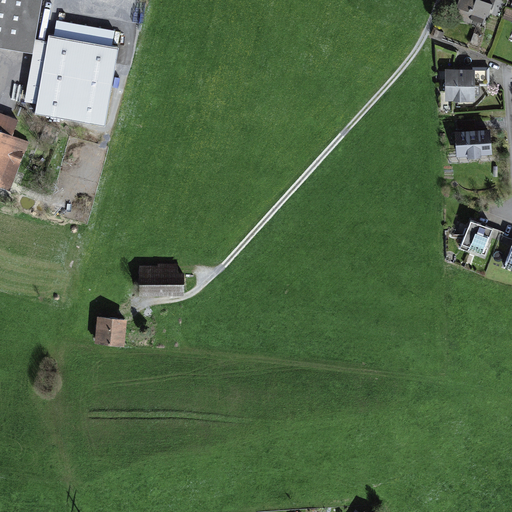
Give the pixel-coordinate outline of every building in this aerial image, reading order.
[(0,0),(0,52),(32,58),(24,104),(37,106),(35,118),(106,130),(120,52),(48,40),(47,47),(34,45),(42,0),(0,0)] [(488,25),(497,0),(496,0),(463,0),(458,14),(488,25)] [(511,9),(507,7),(503,18),(511,21),(511,9)] [(476,74),(445,74),(446,105),(476,104),(476,74)] [(0,189),(10,193),(29,143),(12,137),(17,123),(0,116),(0,189)] [(458,163),(492,160),(489,132),(455,135),(458,163)] [(107,151),(69,140),(47,216),(84,227),(107,151)] [(497,234),(472,225),(462,253),(487,261),(497,234)] [(183,269),(140,270),(141,299),(184,298),(183,269)] [(127,323),(98,320),(95,345),(125,348),(127,323)]
